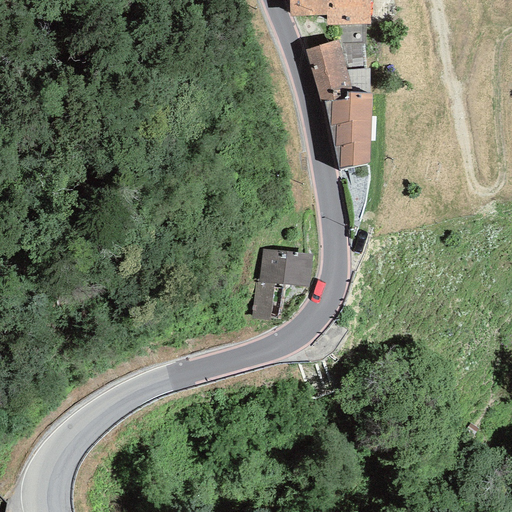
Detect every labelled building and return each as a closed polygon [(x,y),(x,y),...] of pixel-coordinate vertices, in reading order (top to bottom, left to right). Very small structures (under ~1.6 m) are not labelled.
[(325,0),(287,0),(288,16),(326,15),(325,0)] [(371,0),(325,0),(326,15),(326,25),(371,24),(371,0)] [(312,53),(327,102),(356,94),(341,44),(312,53)] [(356,94),(327,102),(347,166),(375,161),(377,94),(356,94)] [(319,249),(267,243),(261,313),(285,316),(287,280),(318,284),(319,249)]
